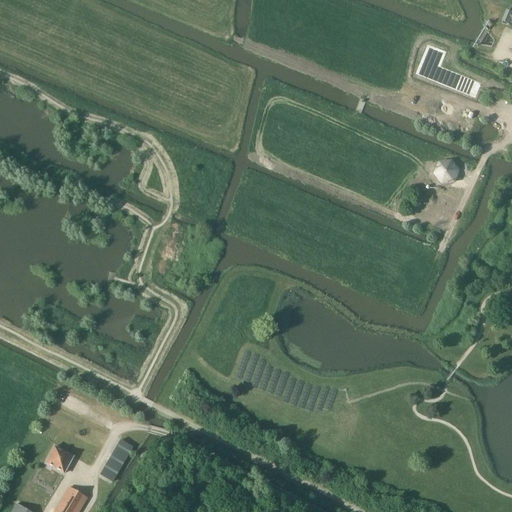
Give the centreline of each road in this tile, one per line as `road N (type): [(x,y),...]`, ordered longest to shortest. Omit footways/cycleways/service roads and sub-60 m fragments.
road 1 (track): [(362,511),(142,399)]
road 2 (track): [(236,511),(193,493),(141,492),(119,511)]
road 3 (track): [(447,236),(485,152),(511,138)]
